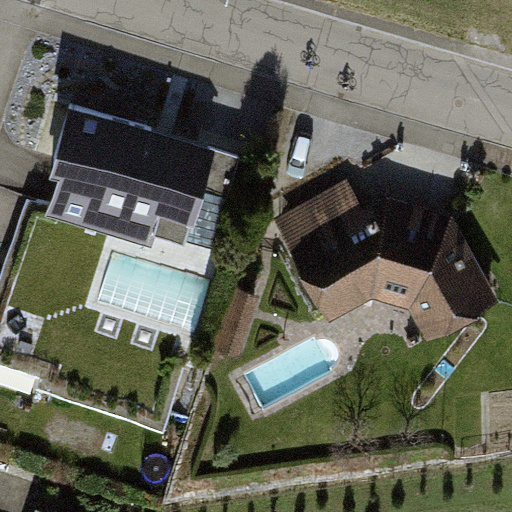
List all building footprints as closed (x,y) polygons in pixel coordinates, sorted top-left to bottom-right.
[(56,157),(41,205),(144,236),(147,223),(181,234),(209,142),(61,97),(44,154),(56,157)] [(348,174),(278,212),(322,310),(377,290),(412,302),(428,330),(501,297),(457,208),(392,187),(365,203),(348,174)] [(196,337),(4,267),(0,277),(0,360),(166,418),(196,337)] [(213,346),(236,354),(258,290),(235,282),(213,346)] [(31,511),(59,511),(34,503),(31,511)]
